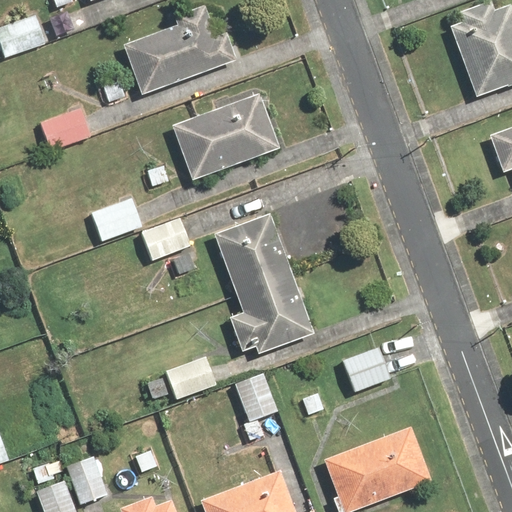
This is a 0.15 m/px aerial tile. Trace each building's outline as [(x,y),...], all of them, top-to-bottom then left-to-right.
[(454,29),(480,100),(511,88),(511,8),(499,13),(495,3),(463,15),(467,25),(454,29)] [(181,28),(128,47),(146,98),(241,64),(231,35),(221,39),(210,8),(178,19),(181,28)] [(0,31),(0,35),(8,60),(48,46),(39,18),(0,31)] [(221,112),(176,128),(196,183),(284,152),(264,97),(232,108),(232,106),(220,110),(221,112)] [(84,112),(44,125),(53,153),(94,139),(84,112)] [(511,131),(494,138),(507,176),(511,173),(511,131)] [(135,201),(95,215),(105,244),(145,229),(135,201)] [(275,217),(218,237),(240,296),(247,316),(234,320),(247,354),(260,350),(263,357),(318,336),(294,269),(275,217)] [(183,221),(145,235),(156,263),(194,248),(183,221)] [(382,350),(346,363),(358,395),(394,381),(382,350)] [(210,359),(170,374),(181,402),(221,388),(210,359)] [(235,387),(259,443),(268,439),(262,423),(282,415),(265,374),(235,387)] [(416,430),(328,462),(346,511),(361,511),(436,485),(416,430)] [(0,435),(0,467),(12,463),(2,435),(0,435)] [(139,458),(145,474),(160,468),(154,453),(139,458)] [(112,496),(97,459),(70,469),(85,507),(112,496)] [(298,511),(284,474),(205,504),(208,511),(298,511)] [(79,511),(66,481),(37,494),(45,511),(79,511)] [(178,511),(175,503),(160,508),(157,499),(122,511),(178,511)]
